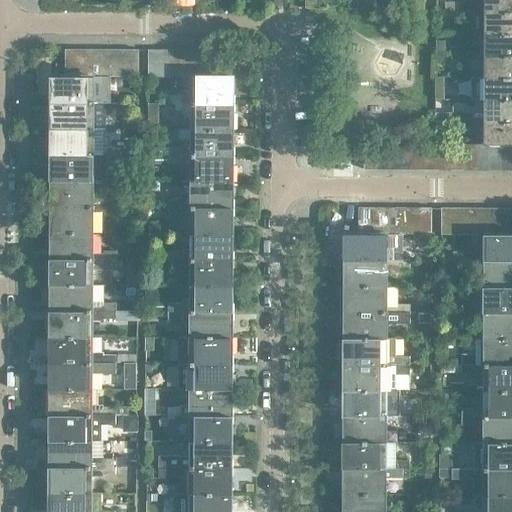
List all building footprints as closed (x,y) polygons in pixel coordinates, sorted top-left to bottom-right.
[(511,0),(490,0),(491,11),(511,11),(511,0)] [(511,11),(491,11),(486,11),(486,33),(491,33),(511,33),(511,11)] [(511,33),(491,33),(490,55),(511,55),(511,33)] [(78,76),(78,49),(66,49),(66,76),(78,76)] [(90,76),(90,49),(78,49),(78,76),(90,76)] [(102,76),(102,49),(90,49),(90,76),(94,76),(102,76)] [(114,76),(114,49),(102,49),(102,76),(114,76)] [(126,76),(126,49),(114,49),(114,76),(126,76)] [(139,77),(139,49),(126,49),(126,76),(139,77)] [(161,77),(161,49),(149,49),(149,77),(161,77)] [(173,77),(173,50),(161,49),(161,77),(173,77)] [(185,77),(185,50),(173,50),(173,77),(185,77)] [(197,77),(197,50),(185,50),(185,77),(194,77),(197,77)] [(209,77),(209,50),(197,50),(197,77),(209,77)] [(222,77),(222,50),(209,50),(209,77),(222,77)] [(511,55),(490,55),(490,77),(511,77),(511,55)] [(94,98),(94,76),(90,76),(78,76),(66,76),(54,76),(54,103),(118,103),(118,95),(105,95),(103,98),(94,98)] [(209,77),(197,77),(194,77),(194,99),(184,99),(182,95),(170,95),(170,103),(234,104),(234,77),(222,77),(209,77)] [(511,77),(490,77),(490,99),(511,99),(511,77)] [(511,99),(490,99),(490,121),(511,121),(511,99)] [(94,129),(94,107),(103,107),(105,111),(118,111),(118,103),(54,103),(54,129),(94,129)] [(233,130),(234,104),(170,103),(170,111),(182,111),(184,108),(194,108),(193,129),(233,130)] [(511,121),(490,121),(490,144),(503,144),(511,144),(511,121)] [(94,150),(94,129),(54,129),(54,155),(118,155),(118,147),(105,147),(103,150),(94,150)] [(233,156),(233,130),(193,129),(193,151),(184,151),(182,147),(169,147),(169,155),(233,156)] [(378,169),(378,143),(365,143),(365,169),(378,169)] [(390,169),(390,144),(378,143),(378,169),(390,169)] [(403,170),(403,144),(390,144),(390,169),(403,170)] [(415,170),(415,144),(403,144),(403,170),(415,170)] [(428,170),(428,144),(415,144),(415,170),(428,170)] [(440,170),(440,144),(428,144),(428,170),(440,170)] [(453,170),(453,144),(440,144),(440,170),(453,170)] [(465,170),(465,144),(453,144),(453,170),(465,170)] [(477,170),(478,144),(465,144),(465,170),(477,170)] [(490,170),(490,144),(478,144),(477,170),(490,170)] [(502,170),(503,144),(490,144),(490,170),(502,170)] [(511,170),(511,144),(503,144),(502,170),(511,170)] [(93,181),(94,159),(103,159),(105,163),(118,163),(118,155),(54,155),(54,181),(93,181)] [(233,182),(233,156),(169,155),(169,163),(182,163),(184,160),(193,160),(193,181),(233,182)] [(93,202),(93,181),(54,181),(53,207),(117,207),(117,199),(105,199),(103,202),(93,202)] [(233,208),(233,182),(193,181),(193,203),(184,203),(182,199),(169,199),(169,207),(233,208)] [(93,233),(93,211),(102,211),(104,215),(117,215),(117,207),(53,207),(53,233),(93,233)] [(233,234),(233,208),(169,207),(169,215),(182,215),(184,212),(193,212),(193,233),(233,234)] [(372,233),(372,207),(359,207),(359,233),(372,233)] [(384,233),(384,207),(372,207),(372,233),(384,233)] [(396,234),(396,207),(384,207),(384,233),(387,233),(387,234),(396,234)] [(408,234),(408,207),(396,207),(396,234),(408,234)] [(420,234),(420,207),(408,207),(408,234),(420,234)] [(432,234),(432,210),(432,207),(420,207),(420,234),(432,234)] [(455,234),(455,208),(442,207),(442,234),(455,234)] [(511,233),(511,207),(503,208),(503,234),(511,233)] [(467,234),(467,208),(455,208),(455,234),(467,234)] [(479,234),(479,208),(467,208),(467,234),(479,234)] [(491,234),(491,208),(479,208),(479,234),(487,234),(491,234)] [(503,234),(503,208),(491,208),(491,234),(503,234)] [(93,254),(93,233),(53,233),(53,259),(117,259),(117,251),(104,251),(102,254),(93,254)] [(233,260),(233,234),(193,233),(193,255),(184,255),(182,251),(169,251),(169,259),(233,260)] [(387,255),(387,234),(387,233),(384,233),(372,233),(359,233),(347,233),(347,260),(411,260),(411,252),(398,252),(396,256),(387,255)] [(511,233),(503,234),(491,234),(487,234),(487,256),(478,256),(476,252),(463,252),(463,260),(511,260),(511,233)] [(93,285),(93,263),(102,263),(104,267),(117,267),(117,259),(53,259),(53,285),(93,285)] [(233,286),(233,260),(169,259),(169,267),(182,267),(184,264),(193,264),(193,285),(233,286)] [(387,286),(387,264),(396,264),(398,268),(411,268),(411,260),(347,260),(347,286),(387,286)] [(511,286),(511,260),(463,260),(463,268),(476,268),(478,265),(487,265),(487,287),(511,286)] [(93,306),(93,285),(53,285),(53,311),(117,311),(117,303),(104,303),(102,306),(93,306)] [(233,312),(233,286),(193,285),(193,307),(183,307),(181,303),(169,303),(169,311),(233,312)] [(387,308),(387,286),(347,286),(347,312),(411,312),(411,304),(398,304),(396,308),(387,308)] [(511,312),(511,286),(487,287),(487,308),(477,308),(475,304),(463,304),(463,312),(511,312)] [(93,337),(93,315),(102,315),(104,319),(117,319),(117,311),(53,311),(53,337),(93,337)] [(233,338),(233,312),(169,311),(169,319),(181,319),(183,316),(193,316),(193,337),(233,338)] [(387,338),(387,316),(396,316),(398,320),(411,320),(411,312),(347,312),(346,338),(387,338)] [(511,338),(511,312),(463,312),(462,320),(475,320),(477,317),(487,317),(486,339),(511,338)] [(92,358),(93,337),(53,337),(53,363),(116,363),(116,355),(104,355),(102,358),(92,358)] [(232,364),(233,338),(193,337),(192,359),(183,359),(181,355),(168,355),(168,363),(232,364)] [(387,359),(387,338),(346,338),(346,364),(411,364),(411,356),(398,356),(396,360),(387,359)] [(511,364),(511,338),(486,339),(486,360),(477,360),(475,356),(462,356),(462,364),(511,364)] [(92,389),(92,367),(102,367),(104,371),(116,371),(116,363),(53,363),(52,389),(92,389)] [(232,390),(232,364),(168,363),(168,371),(181,371),(183,368),(192,368),(192,389),(232,390)] [(386,390),(386,368),(396,368),(398,372),(410,372),(411,364),(346,364),(346,390),(386,390)] [(511,390),(511,364),(462,364),(462,372),(475,373),(477,369),(486,369),(486,391),(511,390)] [(92,405),(92,389),(52,389),(52,415),(116,415),(116,407),(103,407),(103,405),(92,405)] [(232,416),(232,390),(192,389),(192,405),(181,405),(181,407),(168,407),(168,415),(232,416)] [(386,412),(386,390),(346,390),(346,416),(410,416),(410,408),(397,408),(395,412),(386,412)] [(511,416),(511,390),(486,391),(486,412),(477,412),(475,408),(462,408),(462,416),(511,416)] [(92,441),(104,441),(104,423),(116,423),(116,415),(52,415),(52,441),(92,441)] [(232,442),(232,416),(168,415),(168,423),(181,423),(183,420),(192,420),(192,441),(232,442)] [(386,442),(386,420),(395,420),(397,424),(410,424),(410,416),(346,416),(346,442),(386,442)] [(511,442),(511,416),(462,416),(462,424),(475,424),(477,421),(486,421),(486,443),(511,442)] [(92,462),(92,441),(52,441),(52,467),(116,467),(116,459),(103,459),(101,462),(92,462)] [(232,468),(232,442),(192,441),(192,457),(181,457),(181,459),(168,459),(168,467),(232,468)] [(386,464),(386,442),(346,442),(346,468),(410,468),(410,460),(397,460),(395,464),(386,464)] [(511,468),(511,442),(486,443),(486,464),(477,464),(475,460),(462,460),(462,468),(511,468)] [(92,493),(92,477),(103,477),(103,475),(116,475),(116,467),(52,467),(52,493),(92,493)] [(232,494),(232,468),(160,468),(160,478),(182,478),(182,494),(192,494),(232,494)] [(386,494),(386,472),(395,472),(397,476),(410,476),(410,468),(346,468),(346,494),(386,494)] [(511,494),(511,468),(462,468),(462,476),(475,476),(477,473),(486,473),(486,495),(511,494)] [(91,511),(92,493),(52,493),(51,511),(115,511),(116,511),(103,511),(102,511),(91,511)] [(231,511),(232,494),(192,494),(192,511),(168,511),(167,511),(231,511)] [(385,511),(386,494),(346,494),(345,511),(407,511),(397,511),(396,511),(385,511)] [(511,511),(511,494),(486,495),(485,511),(511,511)]
